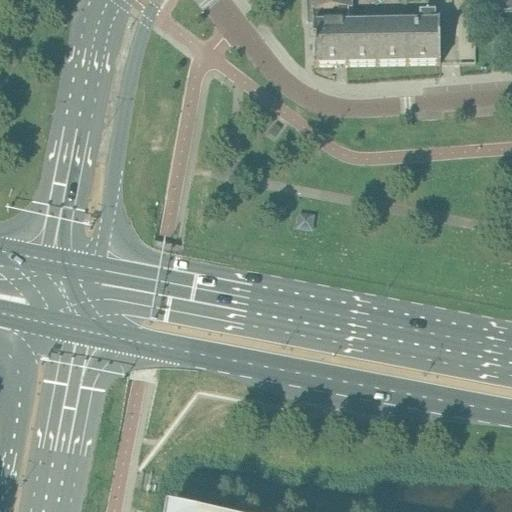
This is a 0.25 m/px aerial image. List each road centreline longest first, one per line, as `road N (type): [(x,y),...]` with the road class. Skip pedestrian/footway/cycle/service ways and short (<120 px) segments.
road 1 (primary): [(82,328),(511,412)]
road 2 (primary): [(511,349),(94,268)]
road 3 (unclassified): [(511,96),(350,108),(309,98),(279,76),(215,0)]
road 4 (tertiary): [(94,268),(151,0)]
road 5 (tertiary): [(108,0),(88,55),(49,260)]
road 6 (tertiary): [(36,320),(0,504)]
road 7 (tertiary): [(48,511),(82,328)]
